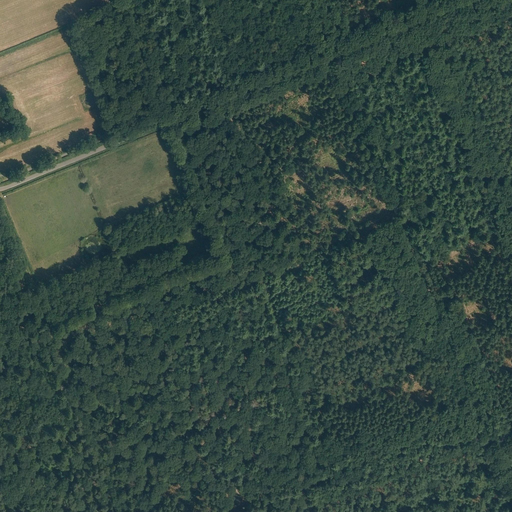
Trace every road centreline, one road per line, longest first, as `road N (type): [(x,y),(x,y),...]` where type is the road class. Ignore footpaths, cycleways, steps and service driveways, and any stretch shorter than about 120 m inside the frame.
road 1 (unclassified): [(0,189),(462,0)]
road 2 (track): [(491,432),(294,511)]
